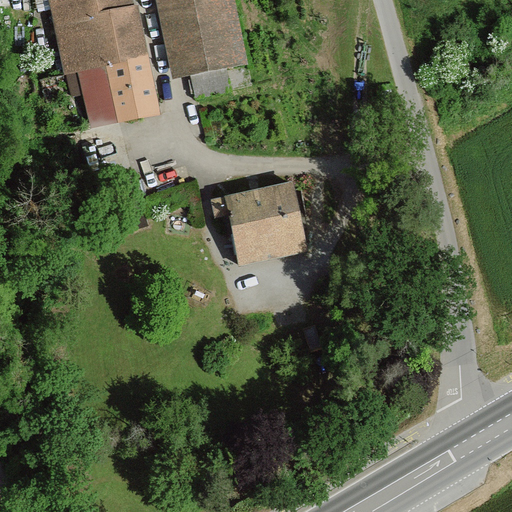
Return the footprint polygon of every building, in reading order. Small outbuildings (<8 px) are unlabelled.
[(92,129),(162,116),(140,7),(134,8),(132,0),(49,0),(67,78),(80,75),(92,129)] [(225,71),(250,66),(236,0),(157,0),(174,82),(194,78),(225,71)] [(225,71),(194,78),(199,99),(230,92),(225,71)] [(144,201),(136,177),(99,190),(110,223),(131,216),(136,227),(151,221),(144,201)] [(308,252),(294,188),(216,204),(220,221),(232,218),(242,266),(308,252)]
